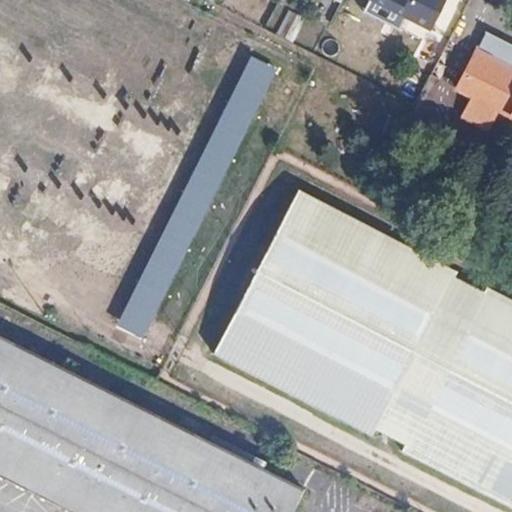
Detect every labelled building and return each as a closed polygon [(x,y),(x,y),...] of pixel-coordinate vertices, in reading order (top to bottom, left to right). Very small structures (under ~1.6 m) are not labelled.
[(370,0),(426,29),(440,0),(370,0)] [(274,35),(292,43),(303,19),(286,10),(274,35)] [(511,68),(474,50),(453,90),(467,96),(456,117),(485,132),(496,112),(511,119),(511,68)] [(296,192),(211,359),(375,441),(378,435),(404,447),(400,454),(399,456),(511,511),(511,302),(485,289),(481,296),(454,282),(458,274),(296,192)] [(0,342),(0,485),(53,511),(289,511),(300,493),(126,406),(32,358),(0,342)]
